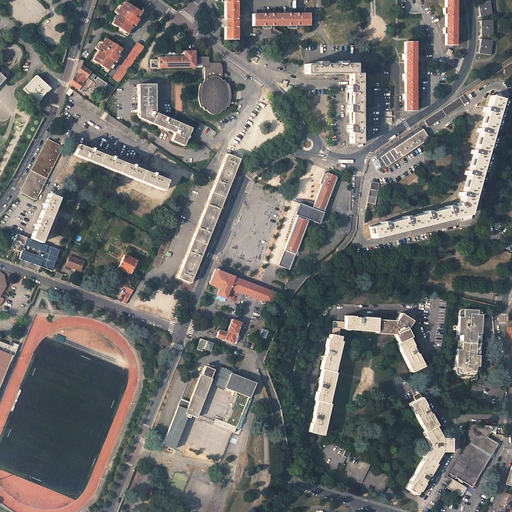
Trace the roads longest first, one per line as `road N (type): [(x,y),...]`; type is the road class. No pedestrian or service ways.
road 1 (unclassified): [(183,330),(246,177),(298,148)]
road 2 (unclassified): [(0,205),(54,109),(88,0)]
road 3 (unclassified): [(357,157),(452,93),(473,38),(468,0)]
road 4 (unclassified): [(109,511),(183,330)]
road 5 (unclassified): [(0,263),(183,330)]
road 6 (unknown): [(511,230),(443,259),(425,277),(436,287),(500,296)]
road 7 (unclassified): [(181,22),(282,94),(304,133)]
